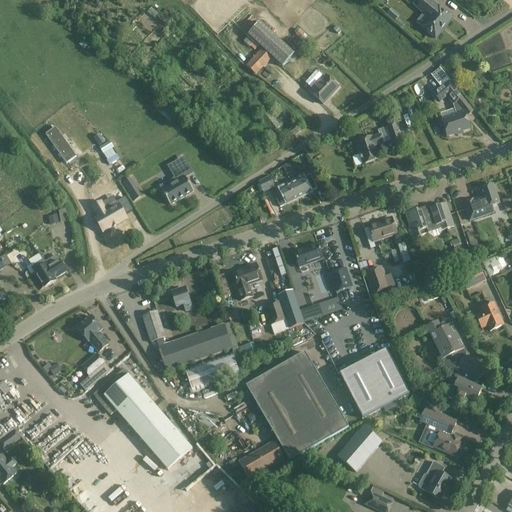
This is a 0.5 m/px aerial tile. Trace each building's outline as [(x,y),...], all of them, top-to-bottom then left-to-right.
[(421,0),(416,0),(413,5),(417,8),(430,19),(422,28),(435,39),(452,18),(439,7),(438,8),(428,0),(423,0),(422,1),(421,0)] [(392,9),(387,15),(395,21),(400,16),(392,9)] [(294,55),(259,23),(247,36),(282,68),(294,55)] [(300,30),(295,35),(300,40),(305,35),(300,30)] [(253,43),(247,38),(244,42),(250,47),(253,43)] [(271,60),(261,51),(246,67),(256,76),(271,60)] [(331,82),(326,77),(320,82),(319,81),(309,92),(323,105),(338,88),(337,87),(337,85),(333,82),(331,82)] [(453,105),(457,116),(442,121),(447,138),(470,130),(466,117),(468,116),(473,113),(449,84),(434,96),(439,103),(447,97),(453,105)] [(280,127),(269,112),(260,118),(272,133),(280,127)] [(305,129),(299,122),(282,135),(288,143),(305,129)] [(408,142),(402,124),(397,126),(396,124),(386,127),(393,147),(407,143),(407,142),(408,142)] [(55,128),(45,135),(67,164),(77,156),(55,128)] [(342,132),(341,140),(349,141),(350,133),(342,132)] [(99,135),(94,139),(99,147),(105,143),(99,135)] [(383,144),(380,135),(355,143),(363,166),(379,160),(374,147),(383,144)] [(110,142),(99,148),(103,154),(113,148),(110,142)] [(185,178),(176,163),(168,167),(175,179),(160,187),(162,191),(162,192),(170,206),(180,200),(184,198),(193,192),(194,192),(186,179),(185,178)] [(288,164),(282,167),(286,175),(292,172),(288,164)] [(291,185),(299,199),(317,190),(310,176),(291,185)] [(275,188),(270,177),(258,183),(264,194),(267,192),(275,188)] [(288,205),(299,199),(291,185),(281,191),(274,194),(280,208),(288,205)] [(499,204),(493,185),(479,190),(482,197),(464,203),(470,221),(494,213),(491,207),(499,204)] [(141,197),(135,188),(128,193),(134,201),(141,197)] [(101,203),(93,208),(98,217),(95,219),(103,233),(112,228),(113,228),(113,227),(117,225),(118,225),(118,224),(127,219),(125,216),(133,211),(125,198),(117,203),(106,210),(102,204),(101,203)] [(431,209),(436,226),(440,225),(442,231),(454,227),(446,204),(431,209)] [(417,210),(405,214),(410,227),(408,228),(412,240),(428,234),(429,236),(434,238),(440,236),(442,231),(440,225),(436,226),(431,209),(418,213),(417,210)] [(59,224),(57,211),(51,214),(52,217),(48,217),(50,225),(59,224)] [(369,228),(364,230),(369,244),(370,250),(375,248),(374,243),(397,235),(392,219),(384,221),(385,222),(369,227),(369,228)] [(464,258),(459,240),(450,243),(451,247),(453,247),(458,260),(464,258)] [(323,259),(317,244),(309,246),(309,247),(294,253),(299,268),(323,259)] [(404,244),(399,245),(404,261),(409,260),(404,244)] [(502,258),(501,255),(488,261),(483,262),(490,277),(499,274),(500,271),(502,270),(501,268),(502,265),(499,260),(502,258)] [(55,279),(66,273),(56,257),(45,263),(44,261),(32,268),(44,289),(56,281),(55,279)] [(262,281),(256,265),(248,268),(233,274),(238,288),(236,289),(240,302),(254,297),(250,285),(262,281)] [(487,282),(479,266),(460,276),(465,287),(474,283),(476,288),(487,282)] [(384,277),(381,268),(366,274),(373,295),(395,287),(391,275),(384,277)] [(351,288),(345,269),(330,274),(336,293),(351,288)] [(217,277),(224,296),(231,294),(224,275),(217,277)] [(192,310),(185,289),(172,294),(177,308),(184,306),(186,312),(192,310)] [(418,299),(422,306),(439,298),(435,290),(418,299)] [(293,292),(278,297),(280,302),(287,321),(286,321),(289,330),(304,325),(293,292)] [(280,302),(265,307),(271,326),(274,335),(289,330),(286,321),(287,321),(280,302)] [(504,326),(494,304),(480,310),(482,313),(475,316),(482,330),(488,327),(490,332),(504,326)] [(182,307),(176,310),(179,316),(185,313),(182,307)] [(166,338),(158,312),(142,317),(150,343),(156,341),(166,373),(233,349),(225,324),(165,345),(163,339),(166,338)] [(103,330),(91,317),(77,330),(88,343),(89,342),(99,353),(109,345),(99,334),(103,330)] [(441,330),(437,322),(426,327),(446,366),(457,370),(453,380),(457,381),(454,387),(459,389),(455,397),(466,402),(468,399),(476,402),(481,390),(475,387),(480,375),(482,375),(486,366),(464,356),(465,354),(463,350),(464,349),(452,324),(441,330)] [(258,356),(253,343),(239,347),(244,361),(258,356)] [(387,350),(339,375),(362,420),(410,395),(387,350)] [(242,361),(239,352),(185,370),(193,393),(241,377),(236,363),(242,361)] [(276,370),(297,408),(327,391),(305,353),(276,370)] [(97,354),(81,368),(89,377),(105,364),(97,354)] [(57,363),(49,370),(54,377),(62,370),(57,363)] [(192,450),(161,412),(169,405),(165,401),(157,408),(129,376),(128,376),(123,370),(94,396),(111,415),(116,411),(136,434),(168,471),(192,450)] [(268,425),(297,408),(276,370),(246,387),(268,425)] [(327,391),(297,408),(319,445),(349,428),(327,391)] [(319,445),(297,408),(268,425),(290,462),(319,445)] [(419,421),(441,431),(451,435),(456,421),(425,408),(419,421)] [(381,444),(364,428),(337,458),(355,473),(381,444)] [(21,439),(15,431),(0,442),(0,445),(4,451),(21,439)] [(441,431),(440,434),(439,433),(433,447),(455,456),(461,442),(459,442),(460,439),(453,436),(452,439),(449,438),(451,435),(441,431)] [(274,443),(257,453),(267,470),(284,460),(274,443)] [(267,470),(257,453),(239,463),(249,480),(267,470)] [(7,461),(2,455),(0,456),(0,480),(4,485),(17,474),(12,468),(17,464),(12,457),(7,461)] [(445,468),(433,462),(426,475),(424,475),(418,486),(419,488),(426,492),(440,500),(451,480),(441,475),(445,468)] [(371,493),(365,505),(379,511),(388,511),(393,503),(382,498),(384,493),(373,488),(371,493)]
